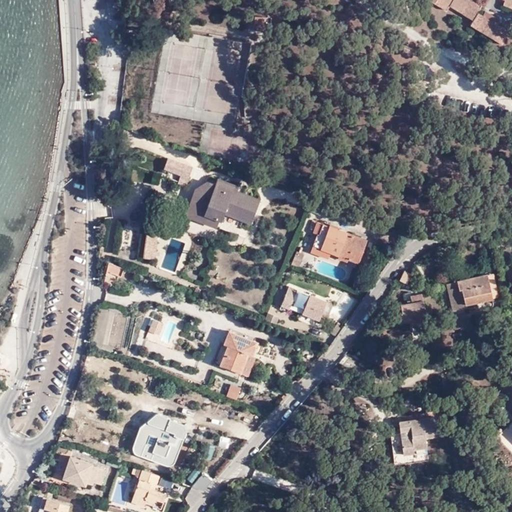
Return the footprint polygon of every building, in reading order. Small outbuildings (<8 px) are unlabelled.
[(454,3),(450,0),(431,0),(447,10),(450,6),(473,20),(471,24),(495,39),(502,27),(498,24),(492,20),(454,3)] [(450,0),(454,3),(492,20),(482,15),(478,12),(481,7),(477,5),(469,0),(450,0)] [(482,15),(492,20),(498,23),(501,20),(485,10),(482,15)] [(255,28),(270,31),(272,16),(257,14),(255,28)] [(209,151),(239,157),(244,136),(213,130),(209,151)] [(139,135),(133,132),(131,144),(137,146),(139,135)] [(154,146),(188,159),(190,154),(150,138),(149,141),(154,144),(154,146)] [(185,187),(192,168),(168,158),(164,169),(181,175),(177,185),(185,187)] [(227,188),(228,184),(217,180),(216,184),(211,196),(210,198),(207,197),(204,205),(197,204),(192,207),(191,212),(193,216),(198,221),(219,229),(225,213),(252,223),(260,200),(235,191),(227,188)] [(211,196),(216,184),(210,182),(206,193),(211,196)] [(318,234),(322,224),(317,222),(313,233),(317,234),(318,234)] [(160,234),(161,225),(149,223),(144,257),(154,259),(158,234),(160,234)] [(338,230),(330,227),(322,224),(318,234),(317,234),(312,246),(330,253),(338,230)] [(338,230),(330,253),(338,256),(348,260),(349,259),(359,262),(367,241),(338,230)] [(310,253),(327,260),(330,253),(312,246),(310,253)] [(292,264),(300,267),(305,254),(298,250),(292,264)] [(122,268),(109,263),(107,269),(121,273),(122,268)] [(121,273),(107,269),(105,282),(114,285),(116,274),(121,276),(123,268),(122,268),(121,273)] [(412,280),(412,278),(405,274),(400,283),(408,287),(412,280)] [(492,298),(488,275),(446,284),(453,311),(467,308),(466,305),(492,298)] [(287,293),(282,307),(289,311),(291,307),(320,320),(321,315),(327,301),(297,289),(294,296),(287,293)] [(412,303),(412,324),(414,324),(422,323),(421,319),(428,318),(422,294),(412,296),(412,300),(412,303)] [(334,304),(327,301),(321,315),(329,318),(334,304)] [(410,323),(412,324),(412,303),(408,304),(402,305),(403,313),(398,314),(400,324),(410,322),(410,323)] [(99,348),(108,306),(101,304),(101,305),(99,311),(93,340),(96,341),(94,347),(99,348)] [(269,313),(278,316),(282,307),(273,304),(269,313)] [(232,311),(229,310),(228,313),(230,314),(229,317),(238,321),(242,312),(233,309),(232,311)] [(269,313),(266,320),(274,323),(277,324),(280,317),(278,316),(269,313)] [(152,319),(149,331),(161,333),(163,321),(152,319)] [(342,329),(339,327),(337,325),(331,333),(336,337),(342,329)] [(229,345),(228,347),(250,355),(256,358),(257,356),(254,354),(258,343),(230,332),(225,344),(229,345)] [(221,364),(242,372),(243,372),(250,375),(256,358),(250,355),(228,347),(221,364)] [(242,386),(232,382),(228,394),(238,398),(242,386)] [(422,418),(421,413),(409,414),(409,420),(399,421),(401,430),(389,432),(393,461),(404,459),(404,454),(413,453),(413,448),(426,447),(426,437),(437,436),(435,417),(422,418)] [(154,452),(164,456),(166,456),(174,433),(153,425),(149,435),(157,438),(153,447),(145,444),(141,455),(151,458),(152,457),(154,452)] [(157,438),(149,435),(145,444),(153,447),(157,438)] [(428,460),(426,447),(413,448),(413,453),(414,458),(414,462),(428,460)] [(162,461),(164,456),(154,452),(152,457),(162,461)] [(74,480),(93,486),(94,483),(100,485),(105,470),(79,462),(79,460),(70,457),(63,478),(73,482),(74,480)] [(158,475),(142,470),(139,478),(132,498),(145,503),(145,500),(161,505),(164,497),(161,496),(162,493),(153,489),(158,475)] [(203,491),(212,480),(204,473),(192,487),(203,491)] [(57,500),(68,503),(71,497),(58,493),(57,500)] [(65,511),(68,505),(51,500),(45,499),(42,498),(39,507),(51,511),(50,511),(65,511)] [(145,503),(132,498),(130,502),(143,506),(144,504),(145,503)] [(145,503),(144,504),(160,510),(161,505),(145,500),(145,503)]
